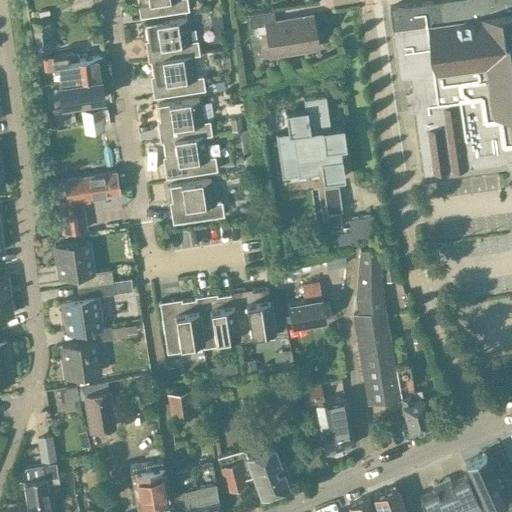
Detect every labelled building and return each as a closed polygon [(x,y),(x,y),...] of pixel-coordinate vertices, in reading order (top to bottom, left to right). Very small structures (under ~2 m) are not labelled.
[(136,0),(139,16),(188,9),(186,0),(136,0)] [(511,0),(432,0),(391,6),(394,27),(401,77),(411,76),(413,88),(410,88),(413,110),(416,110),(424,166),(425,172),(506,160),(506,163),(507,163),(511,162),(511,0)] [(274,20),(272,8),(247,12),(249,25),(264,23),(269,54),(316,46),(311,14),(274,20)] [(217,11),(209,12),(211,23),(212,22),(213,32),(223,31),(220,10),(217,11)] [(186,17),(144,23),(147,46),(145,46),(147,61),(150,60),(192,54),(199,53),(196,38),(189,39),(186,17)] [(53,47),(48,20),(32,22),(37,50),(53,47)] [(98,28),(90,29),(92,40),(100,39),(98,28)] [(46,55),(42,56),(44,70),(48,69),(54,68),(58,67),(60,81),(99,75),(99,76),(105,75),(102,55),(101,55),(78,58),(73,59),(72,51),(46,55)] [(192,54),(150,60),(153,82),(150,82),(153,96),(204,88),(202,74),(195,75),(192,54)] [(60,81),(57,81),(61,103),(102,97),(99,76),(99,75),(60,81)] [(225,78),(213,80),(215,91),(227,89),(225,78)] [(328,124),(324,94),(303,97),(304,107),(284,110),(287,131),(275,133),(281,175),(303,172),(303,170),(320,167),(322,179),(343,176),(338,144),(345,143),(342,123),(328,124)] [(198,97),(156,104),(160,126),(157,127),(159,141),(162,141),(204,135),(211,133),(209,119),(202,120),(198,97)] [(74,120),(72,107),(48,111),(50,123),(74,120)] [(100,108),(81,110),(84,131),(103,128),(100,108)] [(242,129),(240,117),(229,119),(231,130),(242,129)] [(252,129),(241,131),(244,156),(256,154),(252,129)] [(204,135),(162,141),(165,162),(163,162),(165,177),(216,169),(214,155),(207,156),(204,135)] [(244,156),(243,156),(245,169),(257,167),(256,154),(244,156)] [(115,169),(52,178),(62,234),(87,230),(82,201),(90,200),(89,196),(119,191),(115,169)] [(214,201),(210,178),(168,184),(172,207),(169,207),(172,222),(223,214),(221,199),(214,201)] [(341,210),(337,184),(323,186),(327,212),(341,210)] [(258,215),(256,203),(238,205),(240,218),(258,215)] [(376,238),(372,214),(348,217),(350,229),(336,232),(338,244),(376,238)] [(81,284),(111,279),(109,267),(91,270),(86,239),(53,244),(58,275),(79,272),(81,284)] [(379,290),(376,246),(358,248),(354,312),(360,351),(358,351),(367,402),(397,397),(379,290)] [(397,278),(390,246),(377,248),(385,281),(397,278)] [(342,251),(327,253),(330,267),(344,264),(342,251)] [(324,254),(300,258),(302,272),(326,267),(324,254)] [(0,314),(12,313),(6,273),(0,274),(0,314)] [(111,279),(81,284),(83,296),(62,299),(67,331),(80,329),(101,325),(96,295),(122,290),(120,278),(111,279)] [(325,318),(319,280),(301,283),(303,299),(287,302),(291,324),(325,318)] [(244,287),(230,289),(230,292),(236,334),(237,341),(252,339),(251,332),(273,328),(267,286),(244,290),(244,287)] [(208,293),(194,295),(194,297),(201,339),(202,346),(216,344),(215,337),(236,334),(230,292),(209,295),(208,293)] [(173,298),(158,300),(166,352),(181,350),(179,342),(201,339),(194,297),(173,300),(173,298)] [(110,324),(101,325),(80,329),(82,340),(60,343),(66,375),(99,370),(94,339),(137,332),(135,321),(110,325),(110,324)] [(0,338),(0,379),(11,377),(5,338),(0,338)] [(407,363),(404,345),(391,347),(401,402),(400,403),(408,431),(430,425),(422,397),(420,387),(413,388),(409,363),(407,363)] [(289,348),(273,351),(276,367),(293,364),(289,348)] [(255,358),(241,360),(243,374),(257,371),(255,358)] [(180,377),(178,365),(166,366),(168,379),(180,377)] [(216,365),(207,367),(209,380),(217,379),(219,378),(216,365)] [(106,380),(78,385),(80,397),(85,397),(90,430),(114,426),(108,390),(106,380)] [(207,381),(196,383),(198,397),(209,395),(207,381)] [(319,395),(316,383),(303,386),(305,398),(319,395)] [(79,398),(77,385),(59,389),(61,401),(79,398)] [(189,414),(185,390),(169,392),(173,416),(189,414)] [(350,427),(345,397),(322,402),(329,431),(321,432),(326,451),(354,443),(350,427)] [(58,481),(51,435),(37,437),(41,463),(25,465),(22,469),(28,511),(49,511),(45,482),(58,481)] [(261,496),(286,486),(271,444),(245,453),(253,475),(261,496)] [(158,448),(154,446),(149,446),(146,448),(144,450),(143,455),(144,459),(129,461),(137,507),(170,501),(162,456),(161,451),(158,448)] [(244,477),(253,475),(245,453),(244,448),(241,447),(216,453),(226,489),(246,483),(244,477)] [(482,451),(463,460),(483,504),(484,507),(485,509),(511,497),(511,495),(493,452),(485,455),(483,451),(482,451)] [(211,462),(177,470),(180,486),(214,479),(211,462)] [(482,511),(465,473),(450,480),(448,476),(432,483),(434,488),(419,495),(427,511),(482,511)] [(214,479),(180,486),(184,506),(217,498),(214,479)] [(104,503),(99,483),(88,486),(93,506),(104,503)] [(407,511),(396,485),(373,495),(380,511),(407,511)] [(374,511),(369,497),(349,504),(351,511),(374,511)] [(219,511),(217,498),(184,506),(184,511),(219,511)]
